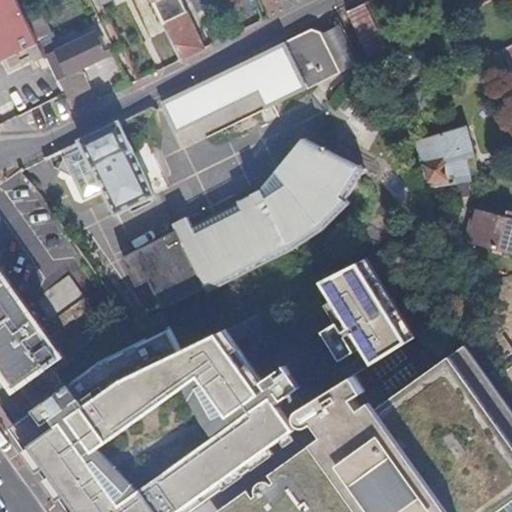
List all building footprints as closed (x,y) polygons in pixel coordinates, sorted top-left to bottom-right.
[(0,0),(0,54),(3,60),(39,42),(37,39),(18,0),(0,0)] [(152,0),(181,60),(206,48),(182,0),(152,0)] [(389,52),(366,4),(348,13),(370,61),(389,52)] [(121,18),(110,24),(120,45),(131,40),(121,18)] [(322,36),(340,74),(360,64),(341,27),(322,36)] [(52,32),(37,39),(39,42),(72,113),(96,101),(81,69),(108,56),(97,33),(60,50),(52,32)] [(249,60),(165,101),(164,110),(183,149),(274,106),(267,89),(273,86),(277,92),(322,71),(326,81),(340,74),(322,36),(321,35),(310,32),(249,60)] [(267,89),(274,106),(326,81),(322,71),(277,92),(273,86),(267,89)] [(119,123),(49,157),(54,167),(53,168),(73,177),(74,177),(84,197),(102,187),(116,214),(154,195),(119,123)] [(451,182),(452,186),(468,184),(466,167),(477,165),(472,136),(420,144),(419,164),(423,187),(451,182)] [(160,239),(188,296),(208,287),(210,291),(295,249),(327,230),(353,203),(349,199),(368,170),(307,139),(280,170),(290,183),(295,189),(275,204),(187,247),(179,230),(160,239)] [(280,170),(265,189),(270,198),(290,183),(280,170)] [(176,224),(179,230),(187,247),(275,204),(295,189),(290,183),(270,198),(245,210),(198,233),(194,224),(191,216),(176,224)] [(265,189),(241,201),(245,210),(270,198),(265,189)] [(241,201),(194,224),(198,233),(245,210),(241,201)] [(472,228),(468,244),(511,255),(511,251),(511,219),(472,209),(467,226),(472,228)] [(160,239),(135,251),(149,281),(151,280),(165,308),(188,296),(160,239)] [(149,281),(135,251),(124,256),(139,286),(149,281)] [(408,343),(359,264),(320,284),(349,329),(342,333),(338,326),(324,334),(341,363),(355,354),(344,337),(351,332),(372,366),(408,343)] [(65,360),(25,307),(0,271),(0,400),(16,424),(65,389),(55,374),(68,364),(65,360)] [(25,307),(65,360),(106,330),(68,276),(25,307)] [(257,386),(219,332),(182,350),(172,329),(96,367),(65,389),(16,424),(79,511),(180,511),(200,498),(298,428),(275,395),(295,381),(280,360),(260,374),(264,381),(257,386)] [(511,410),(465,346),(377,408),(372,402),(361,409),(354,398),(365,391),(354,376),(296,412),(296,418),(299,424),(303,426),(307,426),(315,421),(326,436),(314,444),(269,475),(274,482),(269,485),(266,482),(261,481),(257,482),(253,485),(252,491),(254,496),(251,498),(247,491),(217,511),(499,511),(511,503),(511,410)] [(511,365),(500,373),(511,389),(511,365)]
